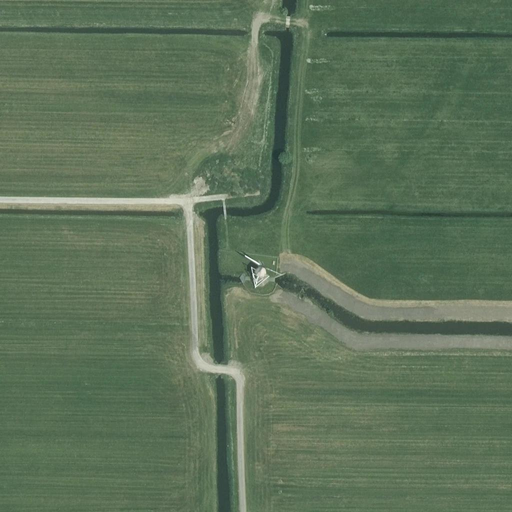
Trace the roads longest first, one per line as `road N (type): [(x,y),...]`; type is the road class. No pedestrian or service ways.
road 1 (track): [(243,511),(239,375),(204,367),(191,349),(186,201)]
road 2 (track): [(0,199),(239,195)]
road 3 (track): [(264,0),(250,54),(239,195)]
